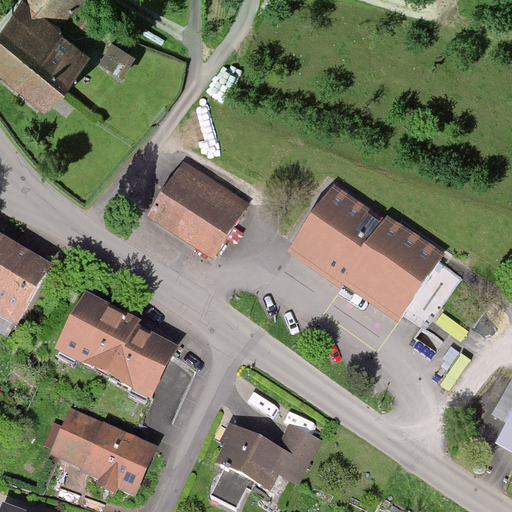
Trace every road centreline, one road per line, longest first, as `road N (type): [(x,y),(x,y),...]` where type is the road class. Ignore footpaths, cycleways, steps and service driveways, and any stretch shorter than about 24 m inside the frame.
road 1 (tertiary): [(8,188),(242,337)]
road 2 (tertiary): [(242,337),(423,462)]
road 3 (residential): [(164,511),(242,337)]
road 4 (residential): [(423,462),(511,336)]
